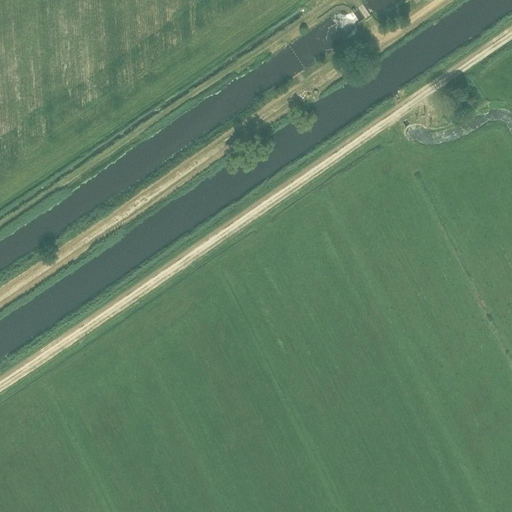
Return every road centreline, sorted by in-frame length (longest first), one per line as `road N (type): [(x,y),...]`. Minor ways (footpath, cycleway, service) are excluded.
road 1 (track): [(0,388),(511,35)]
road 2 (track): [(0,298),(438,0)]
